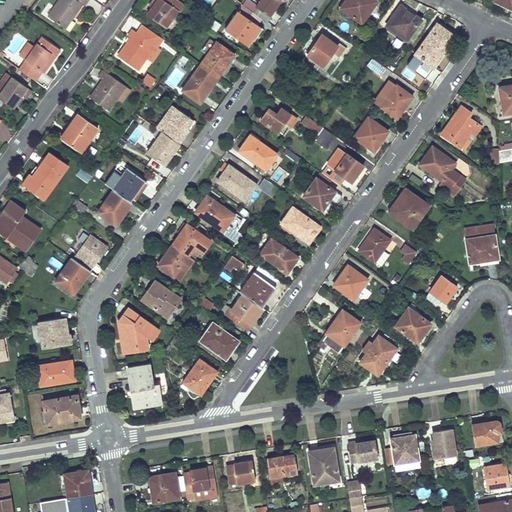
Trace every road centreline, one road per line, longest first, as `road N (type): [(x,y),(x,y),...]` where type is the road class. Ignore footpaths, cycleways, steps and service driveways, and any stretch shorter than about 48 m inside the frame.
road 1 (residential): [(309,0),(83,313),(105,424)]
road 2 (residential): [(487,21),(222,401),(218,422)]
road 3 (residential): [(0,173),(129,0)]
road 4 (residential): [(218,422),(422,390)]
road 5 (residential): [(511,358),(503,302),(485,293),(427,367),(422,390)]
